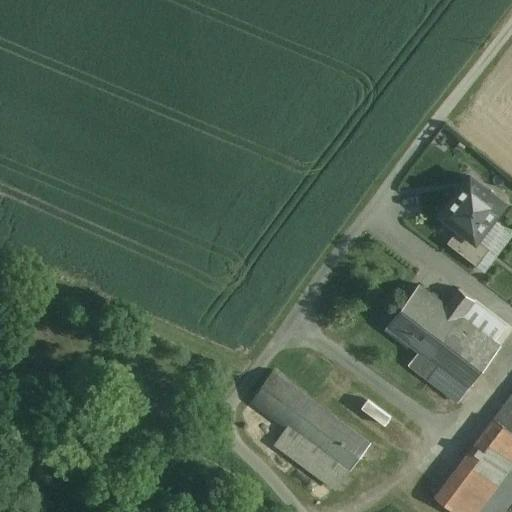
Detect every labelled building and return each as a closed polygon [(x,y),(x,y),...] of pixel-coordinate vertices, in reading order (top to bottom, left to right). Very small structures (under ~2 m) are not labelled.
[(506,203),(474,179),(460,198),(457,196),(442,215),(460,227),(476,238),(491,219),(493,221),(506,203)] [(487,247),(476,238),(460,227),(447,243),(478,267),(491,250),(487,247)] [(500,349),(418,289),(386,334),(468,393),(500,349)] [(370,447),(275,377),(253,406),(348,476),(370,447)] [(353,387),(348,397),(374,412),(379,403),(353,387)] [(508,511),(511,507),(511,435),(494,423),(437,501),(451,511),(508,511)]
